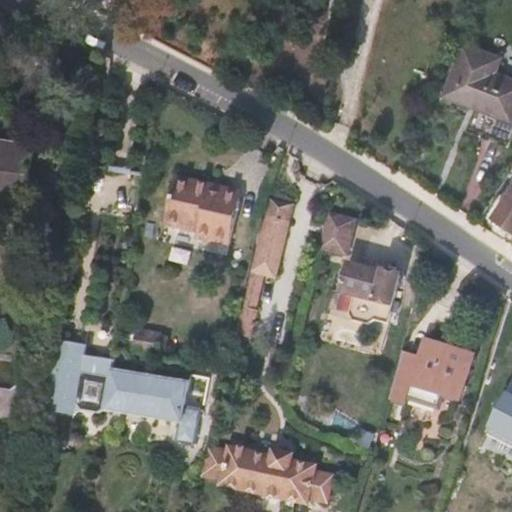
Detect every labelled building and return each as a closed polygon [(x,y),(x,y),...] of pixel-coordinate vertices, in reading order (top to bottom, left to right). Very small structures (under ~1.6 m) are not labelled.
[(466,44),(447,96),(477,107),(468,131),(511,148),(511,144),(511,78),(498,73),(503,58),(466,44)] [(35,148),(0,142),(0,197),(1,198),(1,200),(24,205),(35,148)] [(511,191),(496,217),(511,226),(511,191)] [(295,217),(271,212),(268,228),(291,233),(295,217)] [(356,219),(330,213),(321,250),(346,256),(356,219)] [(202,229),(169,219),(156,264),(170,269),(186,274),(184,282),(216,292),(230,246),(200,236),(202,229)] [(291,233),(268,228),(254,284),(261,285),(278,289),(291,233)] [(384,273),(351,264),(344,292),(396,305),(404,274),(385,270),(384,273)] [(186,274),(170,269),(168,277),(184,282),(186,274)] [(247,273),(240,272),(237,288),(247,290),(249,279),(246,278),(247,273)] [(256,306),(261,285),(254,284),(251,283),(246,304),(256,306)] [(256,306),(246,304),(243,315),(254,317),(256,306)] [(256,318),(243,315),(239,332),(252,335),(256,318)] [(84,341),(55,335),(43,408),(71,413),(81,408),(73,398),(79,369),(82,350),(84,341)] [(417,354),(400,349),(387,395),(404,400),(409,383),(456,397),(471,349),(423,336),(417,354)] [(113,357),(82,350),(79,369),(110,375),(111,366),(113,357)] [(111,366),(110,375),(104,408),(179,423),(187,381),(111,366)] [(110,375),(79,369),(73,398),(81,408),(99,412),(104,408),(110,375)] [(511,390),(497,426),(511,432),(511,390)] [(183,406),(179,423),(171,442),(191,445),(198,409),(183,406)] [(227,485),(226,490),(312,510),(314,504),(323,471),(299,466),(300,461),(280,456),(279,461),(235,451),(234,456),(211,451),(204,479),(227,485)] [(471,494),(485,500),(482,508),(490,511),(495,498),(506,502),(511,485),(511,475),(482,464),(471,494)] [(331,509),(339,482),(321,478),(314,504),(331,509)]
